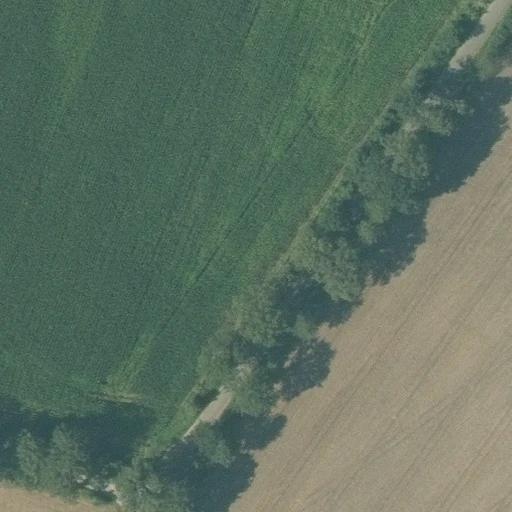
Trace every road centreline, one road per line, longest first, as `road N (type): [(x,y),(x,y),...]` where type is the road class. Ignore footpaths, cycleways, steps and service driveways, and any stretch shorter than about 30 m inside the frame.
road 1 (unclassified): [(138,511),(501,0)]
road 2 (track): [(0,459),(148,497)]
